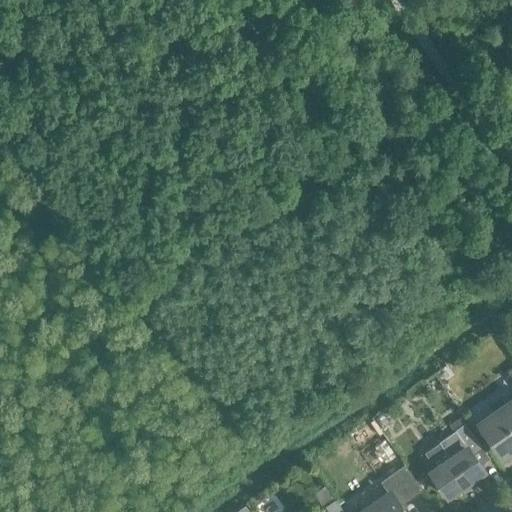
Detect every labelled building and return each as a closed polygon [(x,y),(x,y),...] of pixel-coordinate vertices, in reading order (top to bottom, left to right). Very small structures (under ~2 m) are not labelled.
[(511,401),(480,423),(503,456),(511,450),(511,401)] [(372,424),(362,431),(369,441),(378,434),(372,424)] [(471,455),(474,453),(481,448),(464,425),(439,443),(444,450),(430,461),(436,469),(431,472),(436,479),(434,483),(438,489),(443,489),(448,496),(482,471),(471,455)] [(394,452),(383,437),(371,446),(381,460),(394,452)] [(403,511),(399,505),(402,503),(421,490),(404,466),(381,482),(389,493),(361,511),(403,511)] [(328,511),(338,511),(342,510),(336,501),(325,508),(328,511)]
